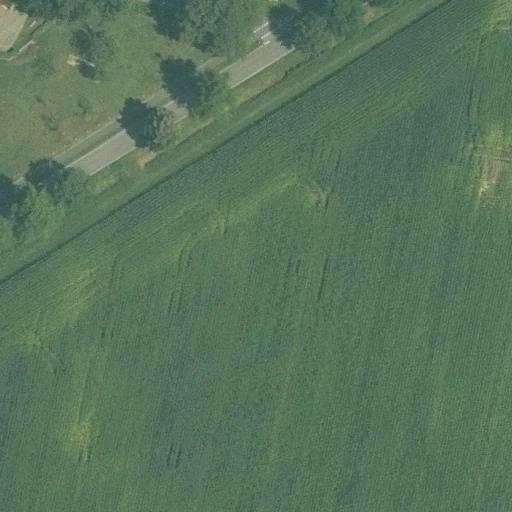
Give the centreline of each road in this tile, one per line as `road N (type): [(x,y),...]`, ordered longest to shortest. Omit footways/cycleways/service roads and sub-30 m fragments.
road 1 (tertiary): [(0,220),(285,43)]
road 2 (unclassified): [(158,0),(249,19),(285,43)]
